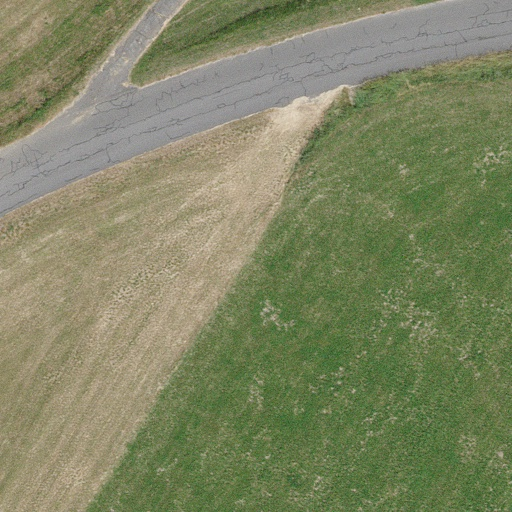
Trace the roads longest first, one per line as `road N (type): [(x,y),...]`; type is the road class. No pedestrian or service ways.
road 1 (unclassified): [(511,11),(233,69),(0,191)]
road 2 (track): [(167,0),(125,45),(56,161)]
